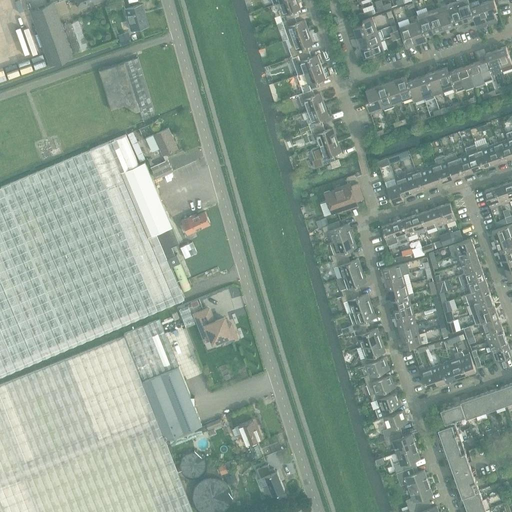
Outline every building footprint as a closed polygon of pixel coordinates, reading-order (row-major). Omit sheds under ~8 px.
[(65,0),(58,0),(56,1),(60,14),(69,11),(65,0)] [(75,0),(79,8),(102,0),(75,0)] [(109,10),(124,6),(122,0),(121,0),(108,4),(109,10)] [(280,15),(274,17),(277,23),(282,22),(294,17),(298,16),(296,9),(300,8),(296,0),(286,0),(279,3),(281,9),(279,10),(280,15)] [(467,0),(455,0),(456,1),(463,21),(473,17),(470,7),(468,3),(467,0)] [(478,0),(476,0),(468,3),(470,7),(473,17),(475,25),(476,27),(486,23),(479,4),(480,4),(478,0)] [(490,0),(480,4),(479,4),(486,23),(496,20),(493,10),(496,9),(492,0),(490,0)] [(456,1),(446,4),(453,24),(463,21),(456,1)] [(50,63),(70,56),(51,4),(31,11),(50,63)] [(130,30),(147,25),(141,4),(124,9),(130,30)] [(446,4),(436,8),(443,27),(453,24),(446,4)] [(426,6),(416,10),(417,15),(416,15),(418,20),(424,34),(433,31),(427,11),(428,11),(426,6)] [(428,11),(427,11),(433,31),(443,27),(436,8),(428,11)] [(282,22),(277,23),(279,30),(285,28),(289,39),(308,32),(304,20),(296,23),(294,17),(282,22)] [(363,24),(353,27),(357,37),(376,31),(372,17),(362,21),(363,24)] [(418,20),(409,23),(416,42),(426,39),(424,34),(418,20)] [(78,21),(63,26),(72,54),(88,48),(78,21)] [(32,23),(6,29),(11,48),(37,42),(32,23)] [(409,23),(399,26),(401,33),(405,43),(406,46),(416,42),(409,23)] [(376,31),(357,37),(360,47),(380,40),(383,39),(380,29),(376,31)] [(288,39),(286,40),(288,47),(289,47),(292,57),(294,56),(295,56),(309,51),(306,45),(312,43),(308,32),(289,39),(288,39)] [(129,35),(118,38),(120,45),(131,41),(129,35)] [(380,40),(360,47),(364,57),(383,50),(380,40)] [(505,46),(495,50),(502,69),(503,70),(504,73),(511,70),(511,65),(505,46)] [(495,50),(485,53),(486,58),(488,57),(494,73),(503,70),(502,69),(495,50)] [(309,51),(295,56),(299,67),(301,66),(304,73),(321,66),(317,55),(311,57),(309,51)] [(486,58),(478,61),(485,80),(494,77),(495,77),(494,73),(488,57),(486,58)] [(124,105),(136,112),(140,111),(142,118),(155,113),(138,58),(125,61),(98,70),(111,109),(124,105)] [(478,61),(468,64),(475,84),(485,80),(478,61)] [(468,64),(458,68),(465,87),(475,84),(468,64)] [(301,88),(296,90),(297,94),(298,94),(307,91),(312,89),(320,87),(318,80),(325,78),(321,66),(304,73),(306,79),(303,80),(302,80),(300,84),(301,87),(301,88)] [(446,67),(437,70),(444,89),(443,89),(445,95),(455,91),(454,91),(453,86),(452,86),(447,72),(448,72),(446,67)] [(448,72),(447,72),(452,86),(453,86),(454,91),(465,87),(458,68),(448,72)] [(437,70),(427,74),(434,93),(443,89),(444,89),(437,70)] [(427,74),(417,77),(424,96),(425,100),(435,97),(433,93),(434,93),(427,74)] [(405,76),(395,79),(402,98),(411,95),(406,81),(407,81),(405,76)] [(407,81),(406,81),(411,95),(413,100),(424,96),(417,77),(407,81)] [(395,79),(385,83),(392,102),(402,98),(395,79)] [(385,83),(376,86),(382,105),(384,109),(393,106),(392,102),(385,83)] [(369,99),(365,100),(369,110),(382,105),(376,86),(366,90),(369,99)] [(307,91),(298,94),(302,105),(305,104),(307,111),(324,105),(320,93),(314,95),(312,89),(307,91)] [(309,117),(306,118),(310,129),(323,125),(321,119),(328,116),(324,105),(307,111),(309,117)] [(323,125),(310,129),(314,140),(317,139),(320,146),(336,140),(332,128),(325,131),(323,125)] [(152,152),(160,148),(162,155),(177,148),(168,128),(153,134),(153,135),(146,138),(152,152)] [(145,159),(133,131),(127,133),(140,161),(145,159)] [(120,137),(108,142),(148,239),(158,234),(171,266),(172,267),(181,263),(177,254),(175,254),(172,247),(179,244),(145,161),(138,164),(126,135),(120,137)] [(494,165),(487,146),(484,137),(474,141),(475,143),(483,166),(488,165),(489,167),(494,165)] [(511,151),(508,139),(498,142),(503,159),(508,158),(509,159),(511,158),(511,151)] [(320,146),(311,149),(315,159),(312,160),(315,167),(324,164),(323,164),(330,161),(335,160),(333,153),(340,151),(336,140),(320,146)] [(0,375),(184,298),(182,292),(181,291),(172,267),(171,266),(158,234),(148,239),(108,142),(0,186),(0,375)] [(498,142),(487,146),(494,165),(499,163),(499,161),(503,159),(498,142)] [(465,147),(467,153),(473,172),(479,170),(478,168),(483,166),(475,143),(465,147)] [(455,151),(444,155),(453,179),(458,177),(458,175),(462,174),(457,157),(455,151)] [(467,153),(457,157),(462,174),(467,172),(468,174),(473,172),(467,153)] [(453,179),(444,155),(444,154),(434,157),(436,164),(442,181),(447,179),(448,181),(453,179)] [(387,157),(377,161),(378,161),(379,166),(380,167),(390,163),(387,157)] [(335,160),(330,161),(332,167),(341,164),(339,158),(335,160)] [(156,179),(168,173),(173,171),(167,159),(155,165),(151,167),(156,179)] [(436,164),(426,167),(432,186),(438,184),(437,183),(442,181),(436,164)] [(426,167),(416,171),(422,188),(427,186),(427,188),(432,186),(426,167)] [(416,171),(405,174),(412,193),(417,191),(417,190),(422,188),(416,171)] [(405,174),(395,178),(401,195),(402,195),(406,193),(407,195),(412,193),(405,174)] [(404,200),(402,195),(401,195),(395,178),(385,182),(392,204),(404,200)] [(504,183),(494,187),(500,204),(510,201),(504,183)] [(327,201),(320,203),(322,209),(324,215),(332,213),(357,204),(350,184),(329,191),(329,190),(323,192),(325,198),(326,198),(327,201)] [(490,207),(500,204),(494,187),(484,190),(490,207)] [(450,202),(440,206),(446,223),(456,219),(450,202)] [(440,206),(430,209),(436,226),(446,223),(440,206)] [(430,209),(420,212),(426,230),(436,226),(430,209)] [(200,227),(210,223),(205,211),(195,216),(194,214),(181,220),(187,233),(196,229),(197,230),(200,229),(200,227)] [(420,212),(411,216),(417,233),(426,230),(420,212)] [(411,216),(401,219),(407,236),(417,233),(411,216)] [(326,217),(316,221),(318,228),(322,227),(325,225),(328,224),(326,217)] [(401,219),(392,222),(398,240),(399,245),(409,241),(407,236),(401,219)] [(332,241),(333,242),(352,235),(348,223),(337,227),(335,222),(328,224),(325,225),(322,227),(324,232),(329,231),(332,241)] [(388,243),(398,240),(392,222),(382,226),(388,243)] [(511,223),(491,231),(495,241),(511,234),(511,223)] [(498,250),(511,245),(511,234),(495,241),(498,250)] [(331,255),(333,261),(334,261),(345,257),(347,256),(345,250),(356,246),(352,235),(333,242),(332,241),(329,243),(333,254),(331,255)] [(457,253),(457,254),(474,248),(471,238),(449,246),(452,255),(457,253)] [(180,247),(185,258),(196,253),(191,242),(180,247)] [(423,252),(433,248),(431,243),(422,247),(423,252)] [(511,245),(498,250),(502,260),(511,256),(511,245)] [(457,254),(461,264),(478,258),(474,248),(457,254)] [(511,256),(502,260),(505,270),(511,267),(511,256)] [(331,261),(337,278),(362,270),(358,258),(347,262),(345,257),(334,261),(333,261),(331,261)] [(461,264),(464,273),(481,267),(478,258),(461,264)] [(386,279),(403,274),(410,272),(407,262),(383,268),(386,279)] [(462,285),(467,283),(484,277),(481,267),(464,273),(458,275),(462,285)] [(341,290),(343,295),(356,291),(354,285),(366,281),(362,270),(337,278),(336,279),(340,290),(341,290)] [(386,279),(388,289),(406,284),(403,274),(386,279)] [(467,283),(471,293),(488,287),(484,277),(467,283)] [(444,280),(442,281),(437,283),(439,293),(444,291),(447,291),(444,280)] [(388,289),(391,298),(408,294),(406,284),(388,289)] [(468,304),(474,302),(491,296),(488,287),(471,293),(465,294),(468,304)] [(347,313),(349,313),(372,305),(367,293),(356,297),(354,291),(334,299),(336,304),(343,302),(347,313)] [(391,298),(393,308),(411,304),(409,298),(414,297),(413,293),(408,294),(391,298)] [(474,302),(478,312),(495,306),(491,296),(474,302)] [(447,301),(442,302),(444,312),(451,310),(449,300),(447,301)] [(393,308),(396,318),(414,314),(411,304),(393,308)] [(188,333),(198,329),(188,305),(179,309),(188,333)] [(350,325),(352,330),(364,326),(366,325),(364,320),(375,316),(372,305),(349,313),(353,324),(350,325)] [(476,323),(481,322),(498,316),(495,306),(478,312),(473,314),(476,323)] [(209,308),(195,314),(203,336),(210,334),(214,344),(223,340),(224,343),(237,338),(233,327),(228,329),(224,317),(214,321),(209,308)] [(444,312),(447,322),(453,320),(451,310),(444,312)] [(396,318),(399,328),(416,323),(414,314),(396,318)] [(481,322),(484,331),(501,325),(498,316),(481,322)] [(447,322),(450,333),(456,331),(454,320),(453,320),(447,322)] [(399,328),(401,338),(419,333),(416,323),(399,328)] [(484,331),(488,341),(505,335),(501,325),(484,331)] [(357,335),(361,346),(381,339),(377,328),(365,332),(364,326),(352,330),(350,331),(352,337),(357,335)] [(470,326),(463,328),(467,338),(471,336),(473,336),(470,326)] [(421,343),(419,333),(401,338),(404,348),(421,343)] [(0,511),(193,511),(166,439),(143,381),(124,335),(16,376),(0,382),(0,511)] [(488,341),(491,350),(508,344),(505,335),(488,341)] [(362,365),(365,364),(375,360),(373,355),(385,351),(381,339),(361,346),(365,357),(360,359),(362,365)] [(511,355),(508,344),(491,350),(494,360),(511,355)] [(214,358),(220,373),(240,365),(234,350),(214,358)] [(461,351),(458,352),(465,374),(476,370),(470,353),(464,355),(463,352),(461,351)] [(456,358),(450,360),(456,377),(465,374),(458,352),(455,353),(456,358)] [(364,377),(366,383),(379,379),(377,373),(389,368),(385,357),(375,360),(365,364),(369,375),(364,377)] [(450,360),(440,363),(446,380),(456,377),(450,360)] [(440,363),(431,367),(436,384),(446,380),(440,363)] [(426,387),(436,384),(431,367),(425,369),(424,365),(422,365),(419,366),(426,387)] [(178,367),(143,381),(166,439),(169,438),(200,426),(202,425),(184,379),(183,376),(179,367),(178,367)] [(372,401),(377,399),(385,396),(383,390),(395,386),(391,374),(379,379),(366,383),(372,401)] [(511,396),(508,384),(498,388),(504,405),(511,402),(511,396)] [(498,388),(488,391),(494,408),(504,405),(498,388)] [(488,391),(479,394),(485,412),(485,411),(494,408),(488,391)] [(376,410),(378,418),(383,417),(391,414),(389,408),(401,404),(397,392),(385,396),(377,399),(380,407),(377,408),(376,410)] [(479,394),(469,398),(475,415),(476,415),(478,421),(487,417),(485,411),(485,412),(479,394)] [(469,398),(460,401),(466,418),(475,415),(469,398)] [(446,425),(438,428),(452,467),(469,461),(472,460),(470,455),(467,456),(455,422),(466,418),(460,401),(440,408),(445,422),(446,425)] [(384,436),(398,431),(395,425),(407,421),(403,410),(391,414),(383,417),(387,428),(382,430),(384,436)] [(239,426),(232,429),(234,436),(241,433),(246,445),(262,439),(258,431),(257,431),(252,420),(238,426),(239,426)] [(399,431),(398,431),(384,436),(383,436),(387,445),(393,443),(396,452),(416,446),(411,433),(401,436),(399,431)] [(209,457),(209,456),(209,453),(208,451),(207,449),(206,446),(204,445),(201,443),(199,442),(195,442),(192,442),(190,442),(187,444),(184,446),(182,447),(181,450),(180,453),(179,456),(180,459),(180,462),(182,464),(183,467),(185,468),(188,470),(191,471),(194,471),(197,471),(199,471),(202,469),(205,467),(207,465),(208,463),(209,460),(209,457)] [(258,444),(251,447),(255,458),(262,456),(258,444)] [(393,464),(396,473),(412,467),(410,461),(420,458),(416,446),(396,452),(399,461),(393,464)] [(469,461),(452,467),(453,471),(461,495),(479,489),(474,475),(477,474),(475,468),(472,470),(470,465),(469,461)] [(225,464),(219,466),(221,474),(228,472),(225,464)] [(285,489),(277,470),(275,471),(274,468),(270,469),(268,464),(257,468),(260,477),(265,475),(272,494),(285,489)] [(406,500),(409,509),(425,503),(423,497),(432,494),(424,469),(416,472),(413,470),(412,467),(396,473),(400,485),(407,483),(412,497),(406,500)] [(235,474),(225,477),(228,484),(237,481),(235,474)] [(228,493),(228,490),(227,487),(225,484),(223,481),(221,479),(219,478),(215,477),(212,476),(209,476),(205,477),(203,479),(200,481),(198,483),(196,486),(195,489),(195,492),(195,496),(196,499),(197,502),(200,505),(202,507),(205,508),(210,509),(214,509),(217,508),(220,507),(223,505),(225,503),(226,500),(228,496),(228,493)] [(461,495),(465,505),(486,498),(482,499),(479,489),(461,495)] [(465,505),(467,511),(476,511),(485,509),(489,507),(486,498),(465,505)] [(438,511),(436,505),(427,509),(425,503),(409,509),(409,511),(438,511)]
